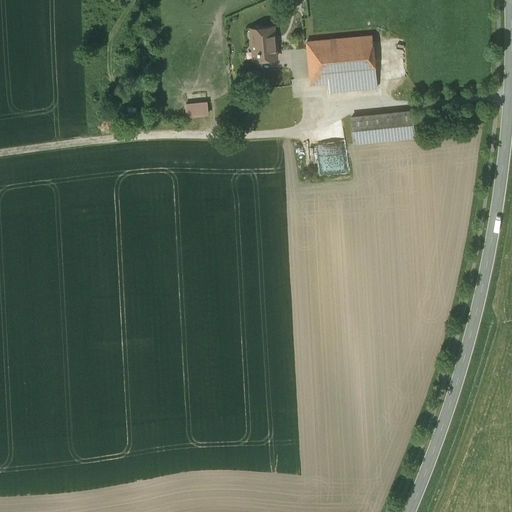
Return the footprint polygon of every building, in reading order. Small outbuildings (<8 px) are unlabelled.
[(255,27),(253,28),(254,37),(251,39),(252,47),(255,49),(256,60),(277,58),(274,26),(263,27),(262,26),(255,26),(255,27)] [(373,36),(307,42),(311,78),(329,76),(330,91),(377,87),(373,36)] [(279,95),(240,99),(242,123),(318,115),(316,91),(295,93),(293,76),(277,78),(279,95)] [(213,99),(190,101),(191,115),(214,114),(213,99)] [(412,110),(352,116),(355,142),(415,135),(412,110)] [(319,147),(320,165),(339,165),(349,165),(349,146),(319,147)] [(487,319),(489,306),(484,304),(481,317),(487,319)]
